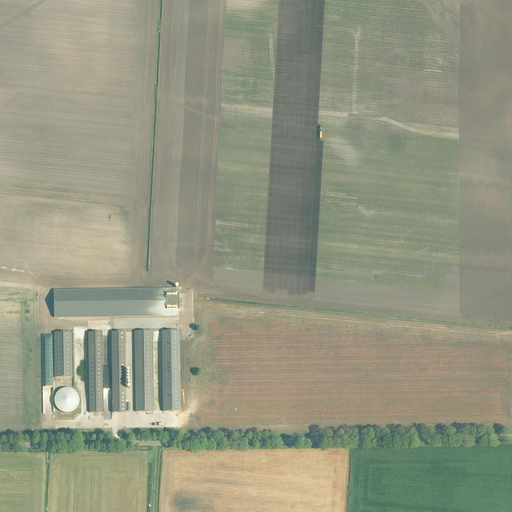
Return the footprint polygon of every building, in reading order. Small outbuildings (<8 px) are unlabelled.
[(53,320),(179,318),(178,291),(52,293),(53,320)] [(124,332),(111,332),(112,413),(126,413),(124,332)] [(153,412),(152,332),(135,332),(136,412),(153,412)] [(162,412),(180,412),(179,332),(161,332),(162,412)] [(71,333),(54,334),(55,378),(72,378),(71,333)] [(103,413),(101,333),(88,333),(89,413),(103,413)] [(79,402),(78,396),(75,391),(69,389),(63,389),(58,392),(55,397),(54,403),(57,409),(61,412),(67,413),(73,412),(77,407),(79,402)]
